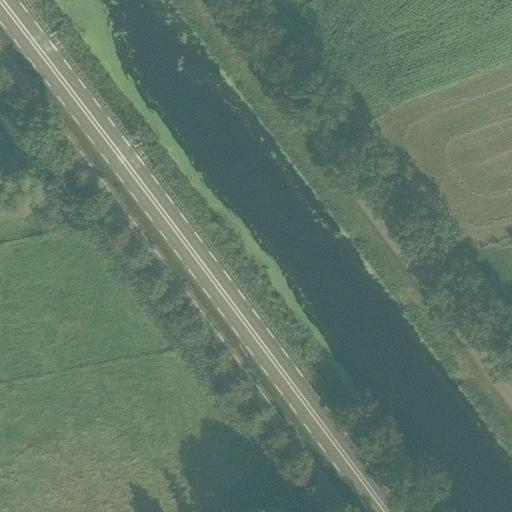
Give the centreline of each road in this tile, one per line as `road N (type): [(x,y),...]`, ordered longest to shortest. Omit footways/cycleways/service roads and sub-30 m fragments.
road 1 (secondary): [(382,511),(0,0)]
road 2 (unclassified): [(511,405),(212,0)]
